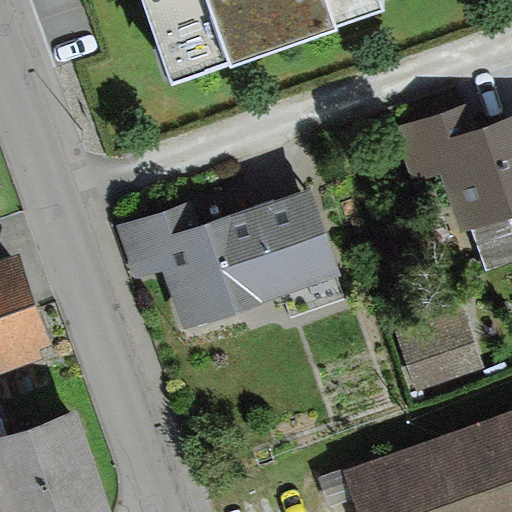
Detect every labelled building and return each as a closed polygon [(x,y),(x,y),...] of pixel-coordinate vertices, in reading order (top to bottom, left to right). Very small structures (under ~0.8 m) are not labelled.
[(354,0),(151,0),(172,61),(354,0)] [(439,164),(462,233),(473,230),(486,268),(511,259),(511,114),(476,127),(469,106),(394,130),(408,174),(439,164)] [(184,329),(342,277),(313,188),(210,221),(202,197),(118,225),(135,277),(163,267),(184,329)] [(11,259),(0,263),(0,357),(40,344),(11,259)] [(466,309),(397,330),(416,391),(484,370),(466,309)] [(75,416),(0,438),(0,462),(15,511),(59,511),(101,499),(75,416)] [(511,511),(511,416),(343,471),(355,511),(511,511)]
